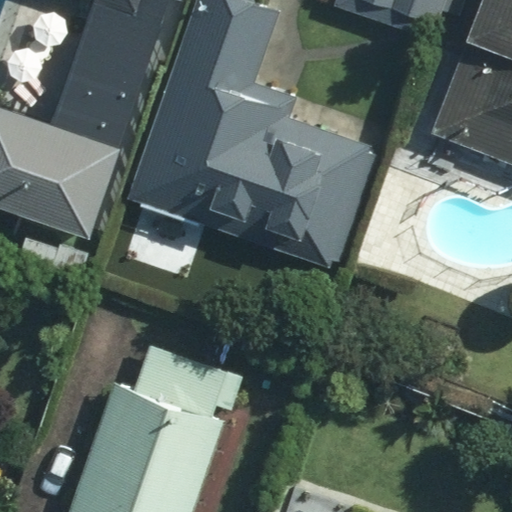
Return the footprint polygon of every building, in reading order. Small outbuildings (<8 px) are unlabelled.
[(0,112),(0,214),(90,245),(173,0),(77,0),(94,6),(52,130),(0,112)] [(372,151),(285,125),(292,101),(259,91),(283,12),(242,0),(191,0),(129,208),(336,270),(372,151)] [(438,0),(303,0),(304,0),(424,41),(438,0)] [(511,0),(474,0),(425,140),(511,170),(511,0)] [(187,511),(216,421),(109,388),(70,511),(187,511)]
